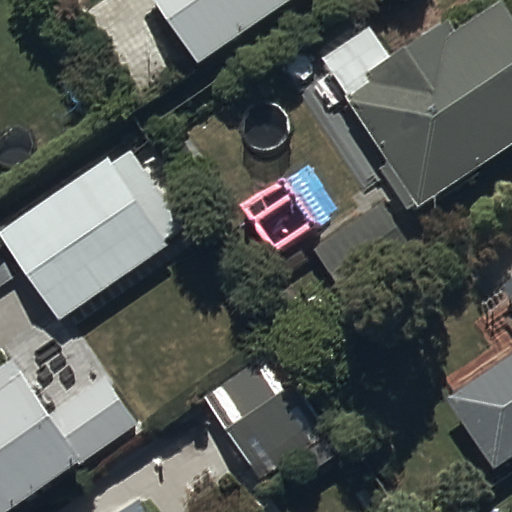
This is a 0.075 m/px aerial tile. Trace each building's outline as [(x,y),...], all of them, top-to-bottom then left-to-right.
[(149,0),(198,72),(305,0),(149,0)] [(326,65),(349,102),(423,215),(511,157),(511,25),(501,8),(454,39),(450,32),(393,69),(372,35),(326,65)] [(109,166),(1,241),(62,327),(169,252),(109,166)] [(388,206),(312,252),(345,306),(421,259),(388,206)] [(511,363),(449,406),(453,412),(496,475),(511,464),(511,289),(506,293),(511,301),(511,363)] [(275,357),(207,402),(253,470),(321,425),(275,357)] [(0,511),(29,511),(141,432),(107,384),(55,421),(17,368),(0,380),(0,511)]
